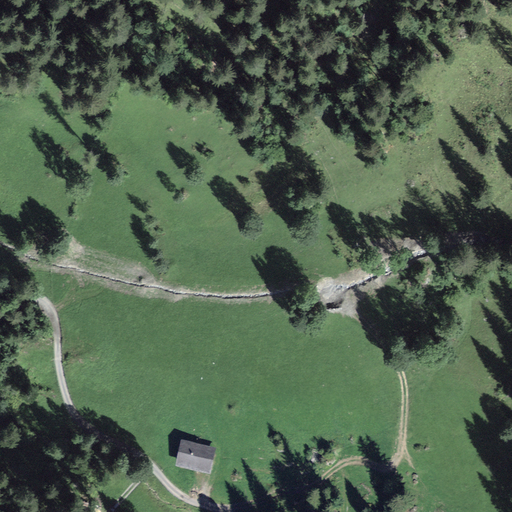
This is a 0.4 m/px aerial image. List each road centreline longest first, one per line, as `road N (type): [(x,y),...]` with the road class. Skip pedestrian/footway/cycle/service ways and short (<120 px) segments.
road 1 (track): [(224,511),(177,494),(141,458),(81,430),(59,380),(52,313),(0,284)]
road 2 (track): [(221,508),(315,485),(369,511)]
